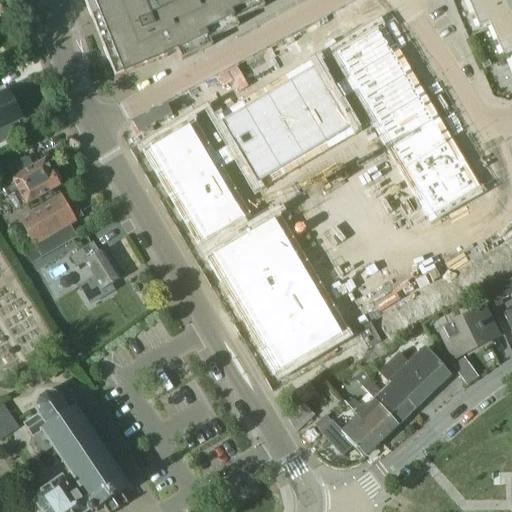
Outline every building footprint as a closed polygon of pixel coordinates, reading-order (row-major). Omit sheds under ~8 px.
[(184,0),(157,14),(155,9),(151,0),(83,0),(115,79),(167,58),(166,57),(177,53),(181,62),(212,47),(210,42),(238,27),(236,22),(247,17),(243,8),(258,1),(260,4),(267,0),(184,0)] [(511,0),(465,0),(478,30),(489,25),(502,57),(511,52),(511,0)] [(431,215),(472,191),(377,29),(336,53),(431,215)] [(349,131),(312,68),(218,123),(255,186),(349,131)] [(20,119),(7,94),(0,97),(0,144),(14,138),(10,128),(19,124),(17,121),(20,119)] [(188,126),(147,150),(202,243),(243,219),(188,126)] [(51,174),(45,162),(33,168),(28,161),(24,159),(8,169),(6,173),(11,181),(0,186),(0,187),(14,213),(59,188),(57,184),(59,181),(56,174),(51,174)] [(75,223),(60,197),(19,221),(32,245),(21,251),(30,266),(76,239),(69,227),(75,223)] [(273,219),(210,257),(278,373),(341,336),(273,219)] [(98,255),(91,245),(70,258),(77,269),(84,264),(94,279),(79,288),(90,306),(110,293),(107,288),(120,279),(103,252),(98,255)] [(511,297),(511,280),(484,294),(492,311),(503,306),(501,302),(511,297)] [(500,339),(485,309),(438,333),(453,362),(500,339)] [(379,343),(368,325),(356,332),(367,351),(379,343)] [(451,379),(426,352),(409,367),(398,356),(378,375),(390,388),(414,413),(451,379)] [(360,372),(352,380),(361,389),(369,381),(360,372)] [(382,396),(369,381),(361,389),(374,403),(373,404),(397,429),(414,413),(390,388),(382,396)] [(316,397),(309,386),(295,394),(302,406),(316,397)] [(127,489),(73,410),(77,408),(69,395),(59,402),(54,395),(44,394),(36,400),(33,410),(38,416),(23,427),(31,439),(29,441),(28,448),(36,459),(51,449),(70,476),(63,481),(62,480),(31,501),(39,511),(84,511),(86,511),(95,511),(102,507),(105,511),(113,511),(126,503),(120,494),(127,489)] [(326,419),(315,429),(320,435),(342,458),(352,449),(363,461),(382,444),(358,418),(352,412),(350,410),(346,405),(344,403),(336,409),(351,425),(341,435),(331,425),(326,419)] [(397,429),(373,404),(365,412),(359,405),(352,412),(358,418),(382,444),(397,429)] [(2,405),(0,406),(0,441),(19,429),(2,405)]
